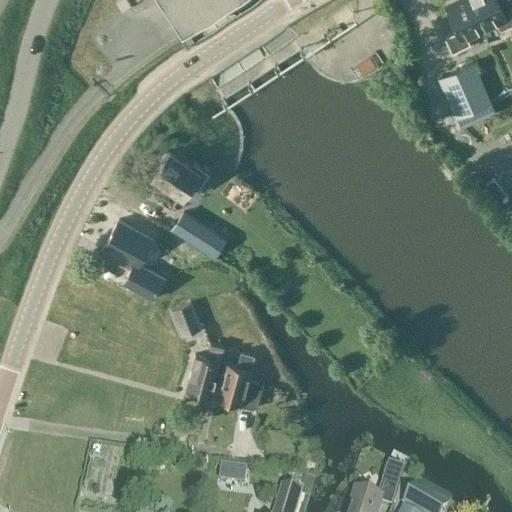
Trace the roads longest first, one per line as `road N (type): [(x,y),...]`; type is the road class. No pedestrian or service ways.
road 1 (tertiary): [(293,2),(170,82),(106,150),(62,227),(0,397)]
road 2 (unclassified): [(0,158),(46,0)]
